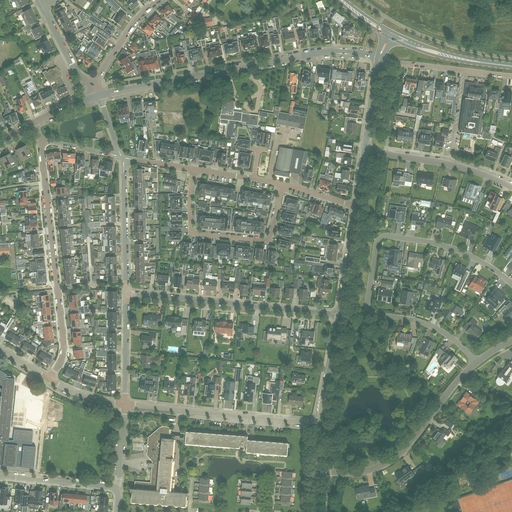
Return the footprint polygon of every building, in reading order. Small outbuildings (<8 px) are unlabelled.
[(10,0),(12,3),(14,2),(17,8),(28,3),(26,0),(10,0)] [(90,3),(92,0),(75,0),(74,2),(83,8),(85,9),(88,6),(85,4),(87,1),(90,3)] [(120,25),(126,16),(124,15),(126,12),(123,10),(122,11),(119,8),(121,7),(112,0),(104,0),(112,7),(110,9),(116,13),(112,20),(120,25)] [(134,0),(131,0),(127,4),(132,10),(138,4),(134,0)] [(65,13),(63,9),(62,10),(60,7),(56,9),(57,12),(56,13),(59,18),(66,15),(72,12),(72,11),(70,6),(67,7),(69,11),(65,13)] [(174,12),(169,6),(165,9),(173,20),(176,22),(177,22),(180,23),(181,20),(177,18),(175,15),(173,16),(172,14),(174,12)] [(34,14),(31,9),(23,12),(22,9),(15,13),(17,16),(20,14),(23,20),(34,14)] [(176,22),(173,20),(165,9),(161,12),(165,19),(166,18),(168,20),(168,19),(169,21),(170,21),(171,22),(174,24),(176,22)] [(88,20),(90,16),(82,11),(79,15),(81,20),(78,22),(81,24),(84,26),(88,20)] [(351,24),(349,22),(342,17),(337,12),(332,18),(341,25),(341,27),(344,27),(343,36),(348,36),(348,34),(353,35),(354,26),(351,26),(351,24)] [(29,24),(37,20),(34,14),(23,20),(26,25),(23,27),(24,30),(26,30),(30,27),(28,24),(29,24)] [(62,24),(69,20),(66,15),(59,18),(62,24)] [(165,23),(162,21),(157,15),(153,19),(163,29),(165,27),(163,25),(165,23)] [(115,32),(114,31),(115,30),(105,22),(103,24),(91,16),(90,16),(88,20),(101,29),(101,28),(111,35),(113,33),(114,33),(115,32)] [(214,26),(212,17),(200,19),(201,28),(214,26)] [(319,37),(318,29),(319,29),(319,26),(318,18),(311,19),(313,28),(314,28),(315,29),(310,30),(312,38),(319,37)] [(164,30),(163,29),(153,19),(149,23),(157,31),(159,29),(161,31),(168,37),(172,36),(169,34),(164,29),(164,30)] [(65,29),(75,24),(74,21),(70,23),(69,20),(62,24),(65,29)] [(307,39),(306,35),(306,30),(307,30),(306,22),(303,23),(303,26),(297,28),(298,32),(297,32),(298,35),(299,35),(300,40),(307,39)] [(82,30),(86,28),(84,26),(81,28),(77,29),(75,24),(65,29),(69,38),(73,35),(80,32),(82,30)] [(99,28),(93,24),(91,31),(95,34),(97,31),(102,35),(109,39),(111,36),(99,28)] [(328,36),(332,36),(330,27),(329,24),(326,24),(326,25),(319,26),(319,29),(321,29),(322,35),(323,35),(323,37),(324,37),(328,37),(328,36)] [(150,36),(153,32),(154,32),(153,32),(154,33),(155,34),(156,34),(160,38),(164,38),(152,28),(151,29),(147,25),(143,30),(150,36)] [(34,39),(44,34),(40,26),(32,29),(31,27),(30,27),(26,30),(28,34),(33,31),(35,36),(33,37),(34,39)] [(277,32),(274,33),(273,28),(269,29),(270,35),(271,35),(273,45),(276,44),(276,45),(276,44),(276,45),(280,45),(280,44),(278,34),(277,32)] [(296,40),(294,30),(287,31),(287,28),(283,29),(284,32),(285,35),(286,43),(292,41),(296,40)] [(97,31),(95,34),(96,34),(92,40),(102,48),(103,47),(104,47),(105,46),(105,45),(107,42),(109,39),(102,35),(97,31)] [(82,37),(84,34),(80,32),(73,35),(79,40),(82,37)] [(251,48),(258,46),(256,37),(258,36),(257,32),(248,34),(249,39),(251,48)] [(266,46),(266,47),(269,47),(269,46),(268,37),(267,37),(267,34),(263,35),(263,32),(260,33),(262,46),(265,46),(265,47),(266,46)] [(251,48),(249,39),(248,39),(247,35),(245,36),(240,37),(242,45),(243,45),(244,51),(245,52),(247,51),(248,51),(248,50),(251,49),(251,48)] [(234,43),(230,44),(232,53),(239,52),(238,50),(238,49),(237,44),(238,44),(237,37),(233,37),(234,43)] [(92,45),(86,40),(83,38),(82,41),(99,53),(102,49),(93,43),(92,45)] [(232,53),(230,44),(227,44),(226,39),(222,40),(223,47),(224,47),(225,52),(226,54),(232,53)] [(42,47),(45,55),(50,52),(49,52),(53,50),(47,40),(41,43),(40,40),(34,43),(37,50),(42,47)] [(197,60),(194,48),(194,46),(189,47),(189,44),(190,44),(189,40),(186,41),(188,52),(189,52),(191,61),(193,60),(193,61),(197,60)] [(203,58),(201,48),(202,48),(201,43),(201,40),(198,41),(198,43),(199,43),(200,48),(199,48),(198,47),(194,48),(197,60),(201,59),(203,58)] [(98,55),(99,53),(82,41),(82,42),(81,41),(79,43),(85,48),(83,51),(93,58),(94,56),(95,57),(96,57),(97,57),(98,57),(98,56),(98,55)] [(186,52),(188,52),(186,41),(182,41),(183,48),(181,48),(180,47),(175,48),(176,54),(177,63),(178,63),(178,64),(179,64),(180,64),(181,63),(182,63),(182,62),(187,61),(186,52)] [(219,42),(216,42),(216,43),(213,43),(215,56),(222,55),(220,46),(219,42)] [(208,58),(215,56),(213,43),(206,44),(206,47),(207,48),(206,48),(208,58)] [(160,57),(162,66),(166,65),(167,66),(168,66),(169,66),(170,66),(170,65),(170,61),(170,60),(170,58),(173,57),(171,46),(168,46),(169,49),(168,50),(169,52),(160,54),(161,57),(160,57)] [(87,56),(86,58),(83,55),(84,54),(82,52),(79,50),(76,54),(80,57),(79,57),(83,61),(82,62),(88,67),(89,66),(90,66),(91,65),(90,64),(92,62),(88,59),(89,58),(87,56)] [(151,57),(150,56),(150,53),(149,52),(144,53),(147,70),(148,70),(148,71),(149,71),(150,71),(150,70),(151,70),(151,69),(153,68),(151,57)] [(145,70),(147,70),(144,53),(138,54),(141,71),(142,72),(143,72),(144,72),(144,71),(145,71),(145,70)] [(123,68),(133,62),(129,56),(127,57),(127,56),(124,58),(125,59),(120,62),(121,63),(120,63),(121,65),(121,66),(122,68),(123,68)] [(159,67),(157,56),(151,57),(153,68),(155,68),(156,69),(157,69),(158,69),(159,68),(159,67)] [(43,64),(44,66),(49,62),(52,61),(51,58),(49,58),(43,64)] [(137,68),(133,62),(123,68),(123,70),(124,71),(125,72),(126,73),(127,73),(128,74),(132,71),(133,72),(135,70),(135,69),(136,69),(137,68)] [(55,90),(59,96),(68,91),(60,76),(62,75),(60,72),(56,67),(52,70),(51,70),(49,71),(49,72),(48,72),(49,72),(47,73),(46,71),(43,73),(51,85),(52,87),(54,91),(55,90)] [(330,78),(331,70),(320,68),(319,72),(318,76),(319,76),(319,77),(319,80),(324,80),(324,82),(325,82),(325,85),(328,86),(328,82),(329,82),(329,78),(330,78)] [(303,82),(302,85),(307,86),(306,87),(313,88),(314,81),(311,81),(311,79),(310,79),(311,73),(310,73),(310,72),(308,71),(308,70),(304,70),(302,75),(303,75),(303,76),(302,82),(303,82)] [(333,100),(334,95),(336,82),(336,80),(337,70),(332,70),(331,84),(332,84),(332,85),(331,85),(329,99),(333,99),(333,100)] [(357,82),(357,84),(358,85),(358,86),(360,86),(360,91),(364,91),(365,87),(367,87),(368,81),(365,81),(366,78),(366,74),(360,73),(359,80),(358,80),(358,81),(357,82)] [(297,83),(298,74),(290,74),(290,82),(290,86),(293,86),(293,89),(292,89),(291,93),(297,93),(298,86),(297,86),(297,83)] [(423,81),(418,80),(416,96),(421,97),(422,89),(423,89),(424,85),(423,85),(423,81)] [(433,90),(434,82),(432,82),(431,81),(430,80),(429,81),(427,89),(426,91),(429,91),(429,95),(428,101),(432,101),(434,90),(433,90)] [(447,86),(444,85),(444,83),(442,83),(442,82),(438,81),(436,94),(440,95),(440,97),(440,99),(442,107),(444,108),(446,95),(447,86)] [(484,111),(486,96),(485,96),(486,85),(478,84),(478,83),(475,82),(475,84),(467,83),(465,92),(466,93),(465,98),(465,99),(464,99),(464,102),(461,128),(460,128),(460,131),(460,132),(481,135),(484,111)] [(457,85),(448,84),(446,99),(454,100),(454,101),(453,101),(452,109),(456,110),(459,88),(457,88),(457,85)] [(54,98),(56,97),(52,89),(51,87),(49,87),(51,90),(47,92),(51,100),(50,100),(52,103),(56,101),(54,98)] [(494,99),(495,90),(491,89),(491,90),(490,90),(488,105),(487,105),(486,110),(490,110),(491,106),(492,99),(494,99)] [(48,101),(50,100),(51,100),(47,92),(46,93),(44,90),(39,93),(45,103),(46,103),(48,102),(48,101)] [(500,103),(498,113),(504,113),(504,109),(510,110),(511,106),(511,92),(510,92),(509,91),(508,90),(507,91),(507,92),(505,92),(504,97),(502,97),(502,103),(500,103)] [(25,95),(23,91),(19,92),(21,97),(23,96),(25,102),(28,101),(25,95)] [(32,102),(34,106),(41,103),(40,101),(41,100),(38,95),(37,91),(33,93),(35,96),(29,99),(31,103),(32,102)] [(325,93),(322,92),(322,94),(319,93),(317,101),(323,102),(325,93)] [(17,99),(16,96),(13,97),(19,113),(22,112),(23,112),(24,112),(26,112),(26,111),(27,110),(24,102),(19,104),(17,99)] [(237,126),(237,123),(247,125),(248,125),(250,114),(234,112),(236,101),(223,100),(220,123),(227,124),(226,137),(232,138),(235,138),(237,126)] [(135,102),(135,103),(134,103),(135,116),(143,116),(142,102),(138,103),(138,102),(135,102)] [(343,107),(347,108),(347,113),(350,113),(351,113),(358,114),(359,107),(350,106),(351,103),(344,102),(343,106),(343,107)] [(12,123),(18,120),(15,112),(12,114),(9,107),(8,104),(6,105),(8,110),(12,123)] [(130,118),(130,121),(133,120),(133,114),(130,115),(128,105),(123,106),(123,104),(122,104),(119,104),(119,105),(119,106),(118,106),(120,111),(119,112),(120,119),(125,118),(126,119),(130,118)] [(12,123),(8,110),(5,111),(5,112),(5,113),(3,114),(3,115),(4,118),(7,126),(12,123)] [(277,124),(304,130),(306,118),(307,114),(294,112),(293,115),(279,112),(277,124)] [(350,118),(346,118),(344,132),(347,133),(355,134),(357,124),(356,124),(357,119),(350,118)] [(405,141),(406,132),(407,129),(403,128),(403,131),(399,131),(398,137),(396,137),(396,139),(397,141),(401,142),(401,140),(405,141)] [(405,141),(413,142),(414,132),(410,131),(410,130),(407,129),(406,132),(405,141)] [(429,146),(431,135),(426,134),(426,130),(421,129),(421,131),(418,131),(417,138),(420,139),(419,143),(424,144),(424,145),(429,146)] [(440,146),(443,147),(444,136),(448,136),(449,130),(443,129),(442,136),(437,136),(436,145),(440,146)] [(263,143),(265,131),(257,130),(257,131),(250,130),(251,134),(258,135),(256,142),(263,143)] [(300,148),(303,132),(290,130),(288,147),(294,148),(294,147),(300,148)] [(274,139),(275,133),(265,131),(263,143),(270,144),(271,139),(274,139)] [(144,151),(145,145),(148,146),(148,140),(147,136),(144,135),(144,139),(140,138),(138,150),(139,150),(139,151),(141,151),(141,150),(144,151)] [(251,142),(250,142),(250,141),(250,140),(247,140),(247,141),(238,139),(238,144),(236,143),(236,149),(239,150),(239,149),(243,150),(243,147),(249,148),(250,145),(251,145),(251,142)] [(167,155),(169,142),(155,140),(156,147),(161,148),(160,154),(163,154),(163,155),(166,155),(167,155)] [(338,140),(337,146),(340,146),(339,152),(351,154),(352,152),(353,152),(353,146),(347,145),(347,141),(343,141),(338,140)] [(175,150),(178,150),(179,144),(179,143),(177,143),(176,142),(175,144),(169,142),(167,155),(167,156),(170,156),(171,155),(174,156),(175,150)] [(186,158),(188,147),(181,146),(182,145),(179,144),(178,150),(180,151),(180,157),(186,158)] [(16,150),(21,161),(27,158),(26,155),(30,153),(26,145),(16,150)] [(197,153),(198,146),(193,145),(192,148),(188,147),(186,158),(193,159),(194,153),(197,153)] [(206,161),(207,151),(203,150),(204,147),(198,146),(197,153),(200,154),(199,160),(206,161)] [(290,173),(295,150),(280,147),(276,170),(275,170),(275,175),(290,177),(290,173)] [(485,158),(495,162),(497,156),(499,156),(501,149),(496,147),(494,153),(488,151),(485,158)] [(217,149),(212,148),(211,151),(207,151),(206,161),(206,162),(209,162),(209,161),(212,162),(213,156),(216,157),(217,149)] [(227,151),(224,150),(217,149),(216,157),(219,157),(218,163),(225,164),(227,151)] [(250,158),(251,154),(245,153),(245,150),(243,150),(239,149),(239,150),(238,159),(239,160),(240,159),(250,161),(251,161),(251,158),(250,158)] [(290,173),(300,175),(302,165),(304,152),(300,151),(295,150),(290,173)] [(59,159),(61,159),(60,151),(52,152),(53,160),(55,160),(59,159)] [(55,164),(54,161),(52,162),(52,160),(53,160),(52,152),(46,153),(47,161),(46,162),(47,163),(48,164),(48,171),(49,171),(53,170),(53,164),(55,164)] [(309,152),(304,152),(302,165),(300,175),(300,177),(303,178),(303,180),(304,180),(304,182),(309,183),(309,181),(311,182),(313,170),(307,169),(307,166),(306,166),(309,152)] [(334,154),(333,157),(336,157),(341,158),(341,163),(341,164),(344,164),(350,165),(352,158),(345,157),(345,154),(337,153),(334,152),(334,154)] [(15,161),(18,160),(15,154),(11,156),(10,154),(0,158),(0,159),(5,169),(10,167),(11,168),(17,165),(15,161)] [(511,165),(511,155),(511,158),(506,156),(501,165),(508,168),(510,164),(511,165)] [(84,167),(85,157),(78,157),(77,172),(75,172),(75,179),(79,180),(80,170),(80,167),(84,167)] [(249,168),(250,161),(240,159),(239,160),(238,166),(245,167),(245,168),(248,169),(248,168),(249,168)] [(99,170),(99,160),(91,160),(91,167),(85,167),(85,175),(88,175),(88,173),(91,174),(95,174),(95,169),(99,170)] [(109,170),(111,171),(112,163),(104,161),(103,164),(100,164),(99,169),(99,170),(99,173),(104,174),(104,176),(108,177),(109,170)] [(321,180),(319,188),(324,189),(328,175),(329,171),(330,168),(331,163),(329,163),(327,170),(326,174),(325,176),(321,175),(319,179),(321,180)] [(36,177),(36,174),(34,174),(34,173),(29,174),(28,169),(22,172),(22,177),(21,177),(22,182),(27,181),(27,180),(35,179),(35,178),(36,177)] [(157,179),(157,172),(151,172),(151,173),(145,173),(145,170),(142,170),(142,169),(135,170),(135,176),(145,176),(151,176),(151,175),(154,175),(154,179),(157,179)] [(334,177),(333,181),(343,182),(343,179),(348,180),(349,180),(350,175),(349,175),(350,171),(343,170),(342,174),(339,173),(335,173),(334,177)] [(392,184),(405,186),(405,182),(408,182),(409,174),(404,173),(404,171),(398,170),(398,171),(395,170),(394,175),(392,184)] [(418,185),(421,185),(422,183),(426,184),(426,186),(432,187),(433,175),(419,173),(418,185)] [(164,185),(173,187),(173,192),(178,193),(179,186),(176,185),(177,178),(171,177),(171,176),(166,175),(164,185)] [(328,175),(324,189),(329,191),(332,183),(331,183),(332,180),(333,176),(331,175),(328,175)] [(449,192),(454,193),(457,181),(454,180),(454,181),(444,178),(442,186),(450,188),(449,192)] [(333,181),(332,184),(338,185),(337,192),(341,192),(341,194),(346,194),(347,190),(346,190),(346,186),(343,185),(343,182),(333,181)] [(468,183),(464,198),(475,201),(472,210),(476,212),(480,199),(477,198),(479,191),(478,191),(479,186),(468,183)] [(19,192),(19,196),(16,196),(16,200),(19,200),(27,199),(27,191),(26,191),(26,187),(19,188),(19,192)] [(69,191),(68,187),(56,188),(57,195),(63,194),(64,197),(69,196),(69,191)] [(234,195),(235,189),(229,188),(228,198),(227,198),(234,199),(233,201),(236,201),(237,195),(234,195)] [(248,201),(249,192),(249,191),(243,190),(242,196),(239,195),(238,203),(243,204),(244,201),(247,201),(248,201)] [(488,201),(487,203),(491,206),(490,207),(492,208),(491,209),(493,210),(493,211),(495,212),(496,213),(492,221),(495,223),(501,212),(498,211),(497,210),(499,205),(500,206),(503,200),(495,196),(496,195),(491,192),(487,201),(488,201)] [(182,199),(182,196),(176,196),(176,194),(169,194),(169,197),(170,197),(171,203),(183,203),(183,199),(182,199)] [(271,195),(265,194),(263,203),(263,204),(270,205),(271,199),(272,199),(272,195),(271,195)] [(297,205),(298,201),(295,200),(295,199),(291,198),(291,199),(288,199),(286,205),(292,207),(291,211),(298,212),(300,206),(297,205)] [(183,206),(183,203),(171,203),(171,209),(169,209),(169,212),(170,212),(177,212),(176,209),(182,209),(182,206),(183,206)] [(321,205),(320,205),(320,204),(316,203),(316,204),(315,203),(313,208),(310,207),(308,213),(311,214),(312,213),(321,216),(322,211),(320,210),(321,205)] [(324,212),(320,223),(327,225),(332,214),(332,215),(333,215),(333,216),(334,217),(335,217),(336,217),(336,216),(342,219),(345,212),(339,209),(332,206),(329,213),(328,214),(324,212)] [(390,209),(388,218),(392,219),(397,220),(397,222),(402,223),(402,222),(405,222),(406,210),(407,208),(403,207),(403,208),(391,206),(390,209)] [(183,221),(183,214),(177,215),(177,212),(170,212),(170,215),(172,215),(172,221),(183,221)] [(290,214),(284,213),(283,216),(282,219),(283,219),(283,220),(295,223),(297,213),(291,212),(290,214)] [(416,224),(425,226),(427,214),(413,212),(411,225),(416,225),(416,224)] [(37,222),(37,216),(33,216),(33,215),(29,215),(29,217),(26,217),(26,220),(26,223),(33,223),(37,222)] [(222,218),(221,227),(221,228),(227,229),(228,223),(231,223),(231,215),(228,215),(228,217),(222,216),(222,218)] [(241,230),(241,229),(242,220),(242,218),(239,218),(239,216),(233,216),(233,223),(235,223),(235,229),(241,230)] [(438,217),(435,228),(440,230),(441,227),(450,229),(453,221),(454,218),(450,217),(447,216),(446,219),(438,217)] [(183,227),(183,221),(172,221),(171,221),(171,227),(169,227),(170,230),(175,230),(177,230),(177,227),(183,227)] [(465,237),(473,241),(478,227),(466,222),(463,227),(460,236),(465,238),(465,237)] [(38,228),(38,227),(37,226),(37,224),(33,224),(33,223),(26,223),(24,223),(24,232),(26,232),(31,231),(31,230),(38,229),(38,228)] [(295,226),(285,224),(284,227),(281,227),(279,233),(292,236),(293,230),(294,230),(295,226)] [(330,237),(334,237),(334,236),(340,237),(341,231),(331,229),(332,226),(326,225),(325,230),(330,230),(330,237)] [(182,233),(181,233),(176,233),(175,230),(170,230),(167,230),(167,233),(170,233),(170,240),(174,240),(174,241),(179,241),(178,240),(182,240),(182,237),(182,233)] [(38,234),(27,235),(26,235),(26,232),(24,232),(21,232),(21,237),(25,237),(25,242),(26,242),(39,241),(38,234)] [(493,235),(491,238),(487,239),(483,246),(490,250),(494,253),(502,240),(493,235)] [(285,241),(280,240),(278,247),(290,249),(291,243),(297,244),(298,241),(286,238),(285,241)] [(337,253),(338,245),(328,244),(329,240),(323,239),(322,245),(328,246),(328,248),(330,248),(329,252),(337,253)] [(194,255),(194,249),(191,249),(192,243),(191,243),(191,242),(188,242),(185,242),(185,245),(182,245),(181,257),(184,257),(185,257),(185,254),(190,254),(190,258),(194,258),(194,255)] [(204,253),(205,243),(198,242),(198,248),(194,248),(194,249),(194,255),(197,256),(197,254),(204,255),(204,253)] [(211,249),(212,243),(209,243),(209,242),(205,242),(205,243),(204,253),(208,254),(208,257),(213,258),(213,257),(214,250),(211,249)] [(223,258),(224,244),(220,243),(220,244),(218,244),(217,250),(214,250),(213,257),(223,258)] [(9,255),(9,247),(9,244),(0,244),(0,255),(5,255),(9,255)] [(229,244),(224,244),(223,258),(233,259),(233,252),(231,251),(231,245),(229,245),(229,244)] [(243,257),(244,246),(240,245),(240,246),(237,246),(236,252),(233,252),(233,259),(238,260),(239,257),(243,257)] [(250,253),(251,247),(247,247),(248,246),(244,246),(243,257),(242,259),(252,260),(253,254),(250,253)] [(70,254),(70,251),(74,250),(74,247),(73,247),(63,249),(63,251),(62,251),(62,254),(63,255),(63,254),(63,255),(70,254)] [(265,262),(266,256),(266,255),(263,255),(264,249),(260,248),(261,248),(257,247),(257,248),(256,251),(255,251),(255,255),(256,255),(255,260),(262,261),(262,262),(265,262)] [(386,249),(385,259),(389,259),(388,265),(390,265),(389,269),(401,270),(403,253),(400,252),(400,251),(392,250),(386,249)] [(276,254),(276,251),(276,250),(273,250),(273,251),(269,251),(269,256),(266,256),(265,262),(265,264),(275,265),(276,259),(277,259),(278,255),(276,254)] [(336,261),(337,253),(329,252),(325,251),(324,257),(320,256),(320,260),(326,261),(326,260),(336,261)] [(414,268),(418,268),(419,262),(422,263),(423,256),(415,254),(410,253),(408,267),(414,268)] [(437,270),(436,272),(436,273),(441,275),(445,260),(440,259),(440,260),(433,258),(430,268),(437,270)] [(313,262),(312,265),(316,265),(315,272),(321,273),(324,274),(333,275),(334,272),(335,268),(325,267),(325,264),(319,263),(313,262)] [(210,290),(211,281),(212,274),(206,273),(207,272),(206,270),(208,269),(207,266),(208,265),(208,264),(206,263),(204,263),(203,272),(202,280),(205,281),(204,289),(210,290)] [(455,267),(454,268),(453,270),(454,270),(452,273),(460,277),(455,289),(460,291),(469,272),(466,270),(467,269),(466,269),(460,266),(460,265),(456,263),(454,267),(455,267)] [(172,276),(173,272),(173,269),(173,268),(169,267),(168,276),(161,275),(161,279),(159,279),(158,285),(166,285),(166,283),(169,283),(169,276),(172,276)] [(228,292),(234,292),(235,283),(238,283),(238,281),(239,272),(239,269),(236,269),(235,280),(234,280),(233,281),(229,281),(228,292)] [(228,292),(229,281),(226,280),(224,280),(225,270),(221,270),(221,274),(220,279),(223,280),(222,291),(228,292)] [(182,277),(179,277),(180,272),(173,272),(172,277),(175,277),(175,283),(174,283),(173,287),(178,287),(181,287),(182,277)] [(202,280),(203,272),(200,272),(200,276),(194,275),(193,288),(199,289),(200,280),(202,280)] [(332,286),(328,285),(329,280),(324,280),(325,277),(323,277),(320,276),(319,276),(317,287),(320,287),(319,291),(331,293),(332,286)] [(71,284),(77,283),(76,279),(78,279),(77,277),(73,277),(66,278),(66,281),(65,281),(66,285),(71,285),(71,284)] [(259,295),(260,283),(254,282),(255,277),(252,277),(251,287),(254,287),(253,294),(259,295)] [(480,277),(478,279),(475,277),(472,282),(469,281),(467,283),(470,285),(468,287),(475,291),(477,288),(481,291),(487,282),(480,277)] [(266,286),(269,286),(270,279),(265,278),(264,283),(260,283),(259,295),(265,296),(266,286)] [(28,279),(23,279),(18,280),(19,287),(25,287),(24,282),(25,282),(25,280),(28,280),(28,279)] [(240,293),(247,294),(248,285),(248,279),(246,279),(245,283),(241,283),(240,293)] [(391,302),(392,297),(393,288),(393,287),(394,282),(381,280),(380,286),(387,287),(387,291),(380,290),(378,301),(391,302)] [(272,296),(279,297),(280,289),(283,289),(284,281),(279,281),(279,287),(276,286),(276,288),(272,288),(271,291),(273,291),(272,296)] [(293,298),(294,289),(287,288),(286,298),(293,298)] [(491,294),(486,299),(495,307),(500,302),(501,302),(506,296),(496,288),(491,293),(491,294)] [(307,300),(308,290),(300,289),(299,299),(307,300)] [(80,301),(80,297),(81,297),(82,296),(82,295),(86,294),(87,295),(89,295),(89,294),(89,291),(77,292),(77,295),(68,296),(69,302),(80,301)] [(401,304),(411,305),(412,298),(416,299),(417,293),(403,291),(401,304)] [(426,309),(435,312),(437,307),(440,308),(443,299),(440,298),(439,301),(433,298),(431,303),(428,302),(426,309)] [(49,308),(49,301),(36,302),(37,306),(35,307),(35,309),(49,308)] [(81,307),(80,301),(69,302),(69,308),(76,308),(76,311),(84,310),(84,306),(81,307)] [(448,318),(452,311),(458,315),(459,316),(462,315),(463,313),(463,310),(462,309),(452,304),(445,316),(448,318)] [(505,305),(499,311),(501,314),(507,308),(505,305)] [(511,305),(508,309),(503,314),(508,320),(511,316),(511,305)] [(90,309),(84,310),(76,311),(77,314),(70,314),(70,317),(69,317),(70,320),(71,320),(82,319),(81,313),(90,312),(90,309)] [(51,320),(50,314),(39,316),(40,322),(37,322),(37,325),(43,324),(43,321),(51,320)] [(144,325),(157,326),(157,321),(160,321),(161,316),(151,315),(150,317),(145,316),(144,325)] [(172,328),(175,328),(176,328),(177,328),(177,327),(181,327),(180,335),(186,335),(187,326),(182,325),(182,319),(178,318),(178,317),(172,317),(172,318),(168,317),(168,320),(166,320),(166,326),(172,326),(172,327),(172,328)] [(0,335),(0,336),(3,331),(6,333),(12,323),(14,320),(11,318),(7,325),(1,322),(0,324),(0,335)] [(84,319),(82,319),(71,320),(72,327),(76,326),(76,329),(80,328),(80,329),(86,328),(86,325),(85,325),(84,319)] [(467,331),(476,339),(482,332),(475,326),(477,323),(472,319),(468,324),(471,327),(467,331)] [(194,331),(193,335),(205,337),(205,332),(206,321),(199,320),(198,321),(195,321),(194,331)] [(216,322),(216,324),(215,324),(215,325),(214,326),(214,327),(214,328),(215,328),(215,329),(216,329),(215,332),(220,332),(220,333),(225,334),(225,333),(228,333),(228,335),(232,336),(233,323),(216,322)] [(11,342),(15,335),(17,333),(11,330),(15,324),(12,323),(6,333),(8,334),(6,339),(11,342)] [(52,333),(51,326),(43,327),(43,324),(37,325),(38,334),(44,333),(52,333)] [(238,328),(237,336),(242,337),(242,332),(248,333),(248,335),(254,335),(254,327),(249,327),(249,325),(243,324),(240,324),(240,329),(238,328)] [(268,338),(280,340),(281,337),(286,337),(287,329),(281,328),(282,327),(281,327),(281,328),(277,328),(277,329),(269,329),(269,331),(264,330),(264,331),(263,340),(268,341),(268,338)] [(81,338),(81,335),(85,334),(86,331),(89,331),(89,328),(86,328),(80,329),(80,332),(72,332),(73,339),(81,338)] [(116,333),(116,330),(107,330),(100,330),(100,333),(103,333),(103,336),(105,336),(105,341),(108,341),(116,341),(116,333)] [(303,330),(302,339),(301,339),(301,341),(299,340),(298,344),(305,344),(305,342),(313,343),(314,332),(303,330)] [(404,348),(409,349),(410,343),(411,343),(412,334),(402,333),(398,332),(397,342),(397,346),(403,347),(404,348)] [(53,339),(52,333),(44,333),(45,340),(40,340),(45,346),(47,346),(49,345),(49,339),(53,339)] [(16,345),(19,341),(21,343),(25,337),(20,334),(18,337),(15,335),(11,342),(16,345)] [(150,334),(150,337),(142,336),(142,344),(143,344),(143,348),(149,349),(149,345),(152,345),(153,340),(155,341),(156,334),(150,334)] [(27,352),(31,345),(26,342),(28,339),(25,337),(21,343),(24,344),(21,349),(22,350),(23,350),(27,352)] [(426,345),(421,342),(419,347),(421,348),(419,350),(421,351),(421,353),(428,356),(435,343),(428,339),(426,343),(427,343),(426,345)] [(116,348),(116,341),(108,341),(105,341),(104,341),(104,348),(100,348),(100,351),(108,351),(108,348),(116,348)] [(32,355),(35,351),(37,352),(41,347),(38,345),(36,348),(31,345),(27,352),(32,355)] [(89,352),(89,349),(91,349),(90,346),(83,347),(83,350),(74,351),(75,358),(83,357),(83,359),(86,358),(86,353),(89,352)] [(46,355),(44,353),(45,351),(42,350),(43,348),(41,347),(37,352),(40,354),(37,358),(42,362),(46,355)] [(306,363),(311,364),(312,353),(306,352),(306,351),(301,350),(300,361),(302,362),(302,360),(306,361),(306,363)] [(116,354),(108,354),(108,351),(100,351),(100,354),(106,354),(106,357),(108,357),(108,362),(116,362),(116,354)] [(47,365),(49,362),(51,363),(54,357),(54,355),(52,354),(51,354),(48,352),(46,355),(42,362),(47,365)] [(452,369),(455,366),(453,364),(457,360),(454,358),(455,358),(454,357),(453,356),(452,356),(452,355),(451,355),(449,357),(445,353),(444,354),(441,357),(441,356),(440,356),(437,359),(438,360),(438,361),(444,366),(445,365),(446,364),(450,367),(452,369)] [(143,366),(150,367),(151,363),(160,364),(161,359),(160,359),(160,357),(157,356),(156,358),(152,358),(152,356),(142,355),(142,359),(143,359),(143,366)] [(81,377),(83,371),(84,370),(86,364),(82,362),(79,369),(75,367),(73,371),(74,371),(70,378),(76,381),(78,376),(81,377)] [(496,381),(496,382),(497,383),(497,384),(498,384),(499,385),(500,385),(501,385),(501,384),(502,384),(503,383),(504,381),(505,382),(509,384),(511,380),(511,374),(511,375),(511,374),(511,363),(509,362),(506,367),(503,371),(502,370),(498,376),(499,377),(497,379),(497,380),(496,381)] [(67,377),(70,378),(74,371),(73,371),(71,370),(73,367),(70,365),(66,372),(65,372),(63,376),(67,377)] [(239,391),(242,369),(236,369),(235,382),(226,381),(224,398),(233,399),(234,390),(239,391)] [(0,464),(2,465),(33,469),(35,447),(31,446),(33,431),(14,430),(13,441),(8,440),(9,432),(10,432),(14,387),(13,387),(14,378),(10,378),(10,376),(6,376),(6,374),(0,370),(0,464)] [(88,385),(91,378),(87,377),(88,373),(83,371),(81,377),(84,378),(82,383),(88,385)] [(292,382),(305,384),(306,375),(298,375),(298,373),(293,373),(292,382)] [(99,381),(101,377),(98,376),(97,378),(91,377),(91,378),(88,385),(94,387),(96,382),(99,383),(99,381)] [(159,377),(150,376),(149,379),(149,381),(141,380),(141,389),(150,390),(150,391),(154,391),(154,388),(158,389),(159,377)] [(194,395),(196,378),(191,377),(190,384),(185,384),(185,385),(181,384),(180,395),(184,395),(184,394),(194,395)] [(252,401),(253,392),(254,392),(255,384),(259,384),(260,378),(254,377),(253,383),(247,383),(245,394),(243,394),(242,400),(252,401)] [(175,383),(169,383),(169,380),(168,379),(166,379),(165,380),(164,391),(167,391),(167,392),(174,393),(175,385),(180,386),(180,380),(175,379),(175,383)] [(214,397),(215,385),(210,385),(211,382),(209,379),(205,382),(206,384),(205,396),(214,397)] [(279,397),(279,390),(280,381),(276,380),(275,387),(271,386),(270,394),(263,393),(262,398),(264,398),(263,402),(271,403),(271,400),(274,400),(274,399),(277,400),(277,397),(279,397)] [(111,390),(115,390),(116,383),(105,382),(102,382),(99,381),(99,383),(97,388),(100,389),(101,386),(104,386),(103,387),(106,387),(106,391),(107,391),(107,392),(111,392),(111,390)] [(471,395),(479,401),(482,397),(474,391),(471,395)] [(478,402),(466,393),(457,405),(469,414),(478,402)] [(298,406),(302,406),(303,397),(290,396),(289,404),(298,404),(298,406)] [(189,493),(173,491),(174,479),(171,479),(172,467),(173,467),(174,458),(173,458),(175,435),(170,434),(170,428),(168,427),(162,426),(161,427),(160,427),(149,437),(151,440),(145,446),(147,449),(146,455),(151,461),(150,483),(136,482),(135,488),(134,488),(131,488),(130,491),(133,491),(132,502),(186,506),(187,496),(188,496),(189,493)] [(431,439),(438,444),(437,445),(437,446),(438,447),(439,448),(440,448),(441,448),(447,441),(443,438),(446,435),(448,436),(450,433),(444,428),(442,431),(439,429),(431,439)] [(248,440),(248,436),(246,436),(244,436),(185,432),(184,435),(181,435),(181,442),(183,442),(183,444),(181,443),(180,447),(186,447),(186,444),(240,448),(241,446),(247,447),(247,449),(246,450),(246,452),(287,455),(288,443),(254,440),(248,440)] [(395,474),(402,484),(412,476),(415,479),(421,474),(417,468),(412,472),(408,467),(400,472),(399,471),(395,474)] [(457,473),(451,478),(454,482),(460,477),(464,473),(462,470),(457,473)] [(283,472),(282,476),(282,480),(292,481),(293,481),(294,477),(292,477),(293,473),(283,472)] [(200,478),(200,483),(199,487),(209,487),(211,487),(211,484),(210,484),(210,479),(200,478)] [(241,483),(242,483),(242,487),(252,488),(253,480),(241,479),(241,483)] [(293,485),(292,485),(292,481),(282,480),(282,488),(291,489),(293,489),(293,485)] [(359,495),(360,498),(368,496),(368,497),(376,496),(375,490),(370,491),(368,485),(359,486),(359,488),(356,488),(357,494),(358,494),(358,495),(359,495)] [(10,497),(10,496),(10,493),(8,493),(8,488),(2,487),(2,489),(0,488),(0,504),(2,504),(3,505),(3,504),(7,505),(7,499),(9,499),(10,497)] [(210,492),(209,492),(209,487),(199,487),(199,495),(209,495),(210,496),(210,492)] [(251,496),(252,492),(252,488),(242,487),(241,487),(240,491),(242,491),(241,495),(251,496)] [(292,493),(291,493),(291,489),(282,488),(281,496),(291,497),(292,497),(292,493)] [(28,498),(28,496),(29,496),(28,495),(24,495),(25,490),(16,489),(15,503),(14,502),(14,503),(20,503),(20,505),(20,506),(27,507),(27,506),(28,498)] [(42,505),(43,497),(42,497),(42,491),(36,491),(35,496),(30,495),(28,508),(34,509),(35,504),(42,505)] [(56,501),(57,493),(57,492),(56,491),(54,491),(53,492),(51,492),(50,500),(50,504),(58,505),(58,501),(56,501)] [(70,502),(70,494),(63,493),(63,494),(60,494),(58,511),(61,511),(62,501),(70,502)] [(78,503),(79,495),(70,494),(70,502),(78,503)] [(86,496),(79,495),(78,503),(86,504),(86,496)] [(210,500),(209,500),(209,495),(199,495),(198,503),(209,504),(210,500)] [(251,504),(251,500),(251,496),(241,495),(240,495),(240,499),(241,499),(241,504),(251,504)] [(292,502),(290,501),(291,497),(281,496),(280,504),(291,505),(292,502)] [(100,497),(96,497),(96,501),(100,502),(99,505),(108,506),(108,497),(100,497)]
